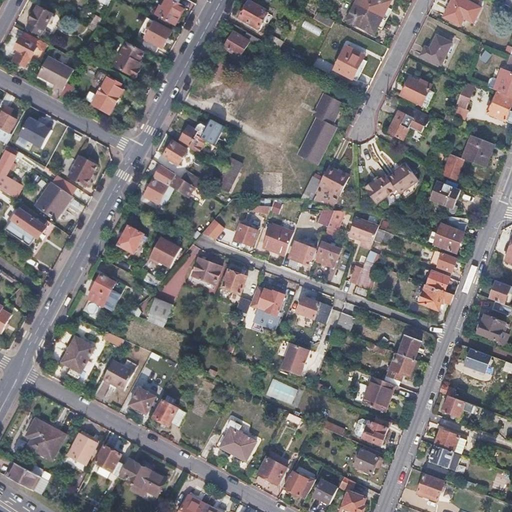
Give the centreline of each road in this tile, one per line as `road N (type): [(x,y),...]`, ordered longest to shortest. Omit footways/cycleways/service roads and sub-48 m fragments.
road 1 (residential): [(19,370),(281,511)]
road 2 (residential): [(448,336),(199,240)]
road 3 (tertiary): [(136,151),(19,370)]
road 4 (residential): [(448,336),(384,511)]
road 5 (tertiary): [(217,0),(136,151)]
road 6 (residential): [(0,78),(136,151)]
road 7 (residential): [(357,124),(421,0)]
road 8 (residential): [(498,208),(448,336)]
